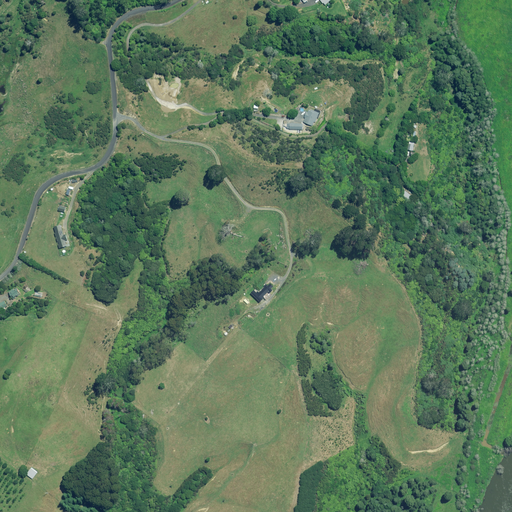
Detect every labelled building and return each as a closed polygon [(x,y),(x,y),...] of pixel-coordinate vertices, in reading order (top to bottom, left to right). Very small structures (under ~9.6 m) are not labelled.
[(312,110),(312,111),(309,110),(309,111),(307,111),(305,118),(304,122),(313,126),(315,121),(316,122),(319,113),(312,110)] [(411,196),(405,191),(401,195),(407,200),(411,196)] [(65,235),(62,225),(55,227),(56,233),(60,249),(68,246),(66,239),(68,238),(67,234),(65,235)] [(17,288),(9,292),(13,299),(21,295),(17,288)] [(0,310),(8,306),(6,301),(0,303),(0,310)] [(38,472),(32,468),(27,474),(33,479),(38,472)]
